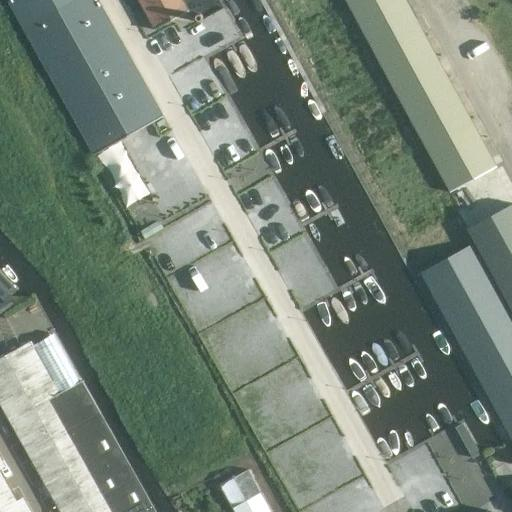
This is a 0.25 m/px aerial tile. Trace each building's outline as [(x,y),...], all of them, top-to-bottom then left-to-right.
[(6,0),(93,155),(162,116),(97,0),(6,0)] [(136,0),(154,31),(189,11),(182,0),(136,0)] [(345,0),(449,191),(496,167),(405,0),(345,0)] [(511,204),(465,230),(511,314),(511,204)] [(511,318),(471,245),(420,273),(511,440),(511,318)] [(15,287),(0,272),(0,300),(1,301),(15,287)] [(52,334),(31,345),(58,394),(79,382),(52,334)] [(154,511),(81,381),(79,382),(58,394),(31,345),(29,342),(0,358),(0,404),(60,511),(154,511)] [(463,423),(455,427),(472,458),(480,454),(463,423)] [(233,511),(270,511),(247,470),(219,485),(233,511)] [(0,511),(22,511),(0,472),(0,511)]
